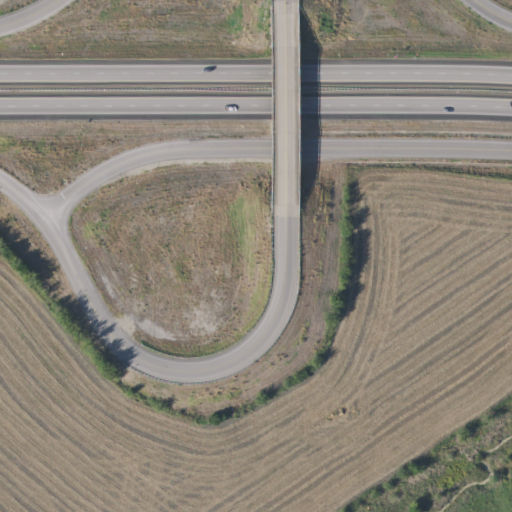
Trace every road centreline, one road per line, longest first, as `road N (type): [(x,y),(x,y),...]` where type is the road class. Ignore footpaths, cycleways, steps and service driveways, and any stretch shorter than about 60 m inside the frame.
road 1 (tertiary): [(511,19),(478,0),(46,5),(0,25)]
road 2 (motorway): [(0,104),(511,107)]
road 3 (motorway): [(511,76),(0,73)]
road 4 (tertiary): [(39,215),(127,162),(183,148),(511,146)]
road 5 (tertiary): [(290,216),(288,288),(274,322),(232,361),(193,370),(157,365),(110,333),(39,215)]
road 6 (tertiary): [(289,11),(290,216)]
